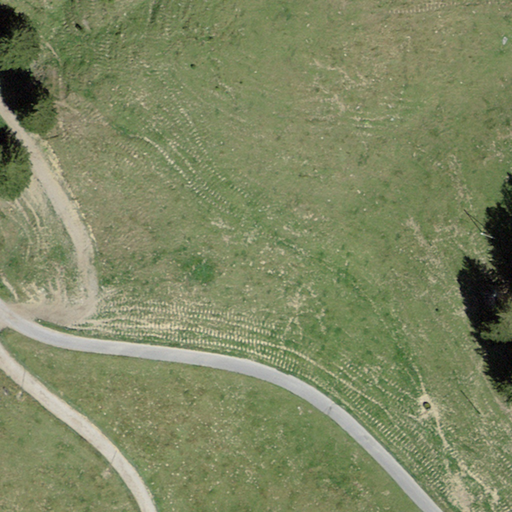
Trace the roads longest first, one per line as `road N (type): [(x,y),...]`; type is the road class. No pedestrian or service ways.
road 1 (unclassified): [(428,511),(337,420),(282,385),(231,368),(31,340),(0,318)]
road 2 (unclassified): [(145,511),(121,467),(0,367)]
